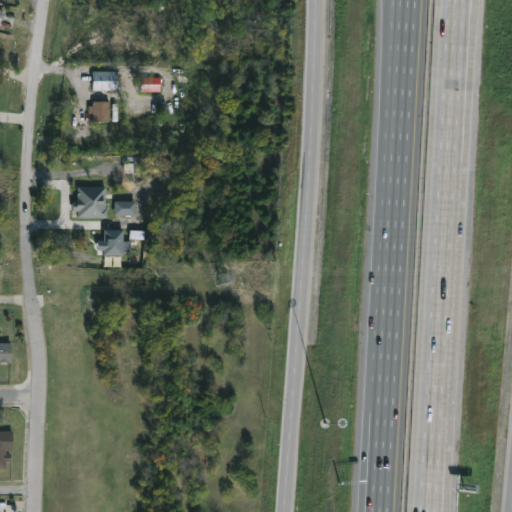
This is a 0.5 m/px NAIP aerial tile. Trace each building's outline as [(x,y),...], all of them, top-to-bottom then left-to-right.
[(118,90),(93,90),(93,70),(118,70),(118,90)] [(143,91),(162,91),(162,77),(143,77),(143,91)] [(110,100),(110,121),(95,121),(95,118),(93,118),(93,113),(92,113),(93,101),(110,100)] [(107,200),(100,200),(100,188),(80,188),(80,218),(107,218),(107,200)] [(0,342),(12,343),(11,363),(0,362),(0,342)] [(0,430),(14,431),(13,451),(7,450),(7,453),(12,453),(12,461),(7,461),(7,469),(0,468),(0,430)]
